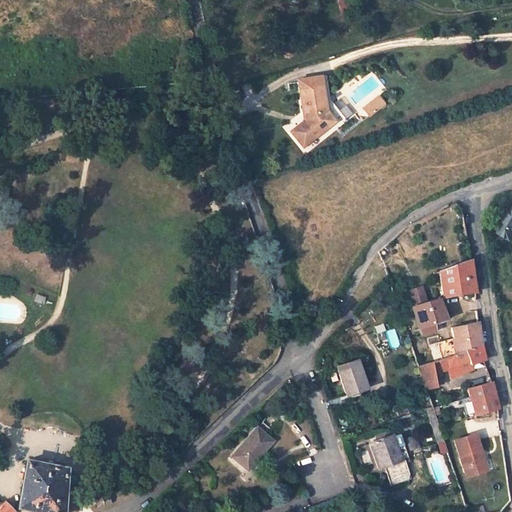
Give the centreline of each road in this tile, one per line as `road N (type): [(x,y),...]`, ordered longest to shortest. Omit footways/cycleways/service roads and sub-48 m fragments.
road 1 (residential): [(194,0),(298,355)]
road 2 (residential): [(470,191),(511,440)]
road 3 (residential): [(298,355),(334,315),(372,251),(434,204),(470,191)]
road 4 (residential): [(115,511),(298,355)]
